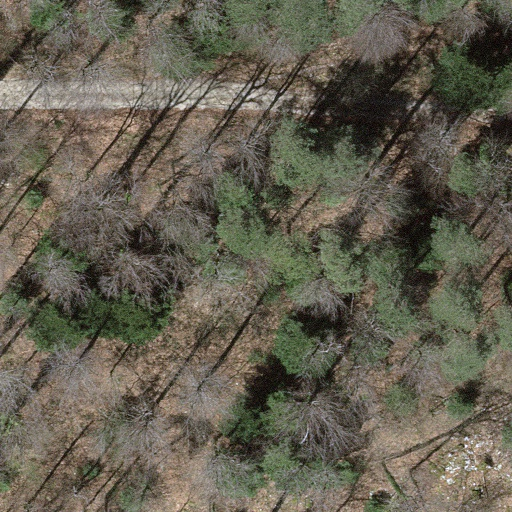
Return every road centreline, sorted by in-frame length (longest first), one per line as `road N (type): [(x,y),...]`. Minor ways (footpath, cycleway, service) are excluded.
road 1 (track): [(511,125),(166,109),(0,112)]
road 2 (track): [(511,37),(346,54),(166,109)]
